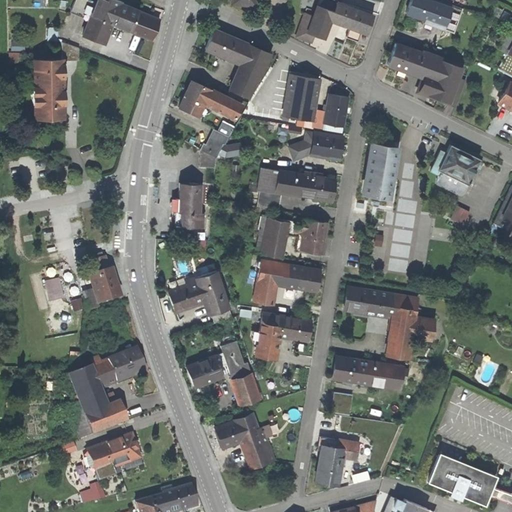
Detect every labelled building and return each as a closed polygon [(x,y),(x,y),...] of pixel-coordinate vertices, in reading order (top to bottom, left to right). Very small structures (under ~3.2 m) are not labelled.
[(86,20),(93,2),(87,0),(75,0),(70,13),(86,20)] [(122,2),(116,0),(94,0),(93,2),(86,20),(81,35),(105,45),(112,26),(130,33),(151,41),(160,17),(139,9),(122,2)] [(372,15),(329,0),(317,0),(316,5),(312,17),(306,33),(324,40),(330,23),(364,35),(372,15)] [(406,0),(403,12),(440,25),(447,3),(437,0),(406,0)] [(56,37),(56,26),(47,26),(47,37),(56,37)] [(247,44),(214,28),(204,50),(237,66),(226,90),(249,100),(270,54),(257,48),(247,44)] [(441,58),(395,42),(385,67),(421,80),(416,92),(450,104),(463,65),(450,61),(441,58)] [(8,50),(8,60),(19,60),(18,50),(8,50)] [(64,58),(31,59),(33,120),(65,119),(64,58)] [(281,116),(312,122),(320,79),(289,73),(281,116)] [(191,80),(177,108),(197,118),(203,106),(235,121),(243,104),(212,89),(211,90),(201,85),(191,80)] [(495,104),(511,112),(511,86),(504,83),(495,104)] [(348,98),(327,94),(322,123),(343,127),(348,98)] [(213,166),(225,131),(208,125),(197,161),(213,166)] [(292,161),(308,156),(312,131),(305,130),(303,140),(286,147),(292,161)] [(308,156),(338,161),(342,136),(312,131),(308,156)] [(226,153),(241,152),(240,139),(224,141),(226,153)] [(360,195),(389,200),(397,146),(368,141),(360,195)] [(479,160),(449,145),(436,170),(466,185),(479,160)] [(393,176),(411,179),(415,160),(396,157),(393,176)] [(274,191),(330,201),(334,177),(278,167),(274,191)] [(201,183),(178,182),(178,192),(177,214),(180,214),(179,227),(203,228),(204,214),(200,213),(201,183)] [(511,191),(499,219),(511,224),(511,191)] [(449,216),(462,221),(469,207),(456,201),(449,216)] [(416,252),(410,248),(409,258),(407,261),(406,267),(424,269),(430,227),(422,226),(425,221),(420,219),(418,222),(404,213),(415,215),(409,211),(396,209),(396,214),(404,215),(400,222),(408,227),(407,233),(424,235),(425,236),(419,246),(416,252)] [(289,222),(265,218),(259,255),(282,259),(289,222)] [(298,248),(321,252),(325,223),(302,219),(298,248)] [(93,273),(107,269),(103,257),(89,261),(93,273)] [(320,269),(259,259),(257,273),(255,283),(252,302),(273,306),(276,287),(316,293),(320,269)] [(118,298),(109,268),(107,269),(93,273),(85,275),(90,290),(94,305),(118,298)] [(194,281),(166,290),(174,314),(202,305),(205,315),(229,307),(217,270),(193,278),(194,281)] [(57,279),(43,282),(48,301),(62,298),(57,279)] [(417,296),(345,285),(341,310),(388,317),(382,355),(408,358),(411,338),(429,340),(432,318),(414,315),(415,310),(417,296)] [(94,305),(90,290),(79,293),(85,312),(95,309),(94,305)] [(310,320),(261,311),(259,322),(257,334),(253,355),(276,359),(279,338),(306,343),(310,320)] [(75,349),(67,348),(66,362),(74,362),(75,349)] [(134,348),(106,359),(114,380),(142,370),(134,348)] [(221,352),(186,365),(193,385),(229,372),(224,359),(221,352)] [(260,397),(244,352),(224,359),(229,372),(240,405),(260,397)] [(402,366),(333,355),(329,380),(398,391),(402,366)] [(114,380),(106,359),(96,363),(105,384),(114,380)] [(105,384),(96,363),(66,374),(75,396),(96,388),(105,384)] [(75,396),(63,400),(78,439),(123,421),(112,393),(100,397),(96,388),(75,396)] [(352,394),(333,392),(330,413),(349,415),(352,394)] [(252,414),(235,420),(241,440),(251,468),(274,461),(263,427),(257,429),(252,414)] [(214,427),(220,447),(241,440),(235,420),(214,427)] [(130,433),(83,450),(92,476),(140,459),(130,433)] [(319,444),(313,483),(338,487),(343,458),(355,460),(358,441),(333,437),(333,439),(319,437),(318,443),(319,444)] [(62,451),(74,449),(72,442),(60,444),(62,451)] [(495,476),(438,453),(426,481),(449,491),(447,495),(459,499),(461,495),(484,505),(488,495),(491,486),(495,476)] [(98,479),(87,482),(88,487),(78,490),(82,502),(103,495),(98,479)] [(188,484),(133,501),(136,511),(171,511),(195,505),(188,484)] [(511,493),(491,486),(488,495),(511,503),(511,493)] [(425,511),(426,509),(401,499),(395,511),(425,511)]
